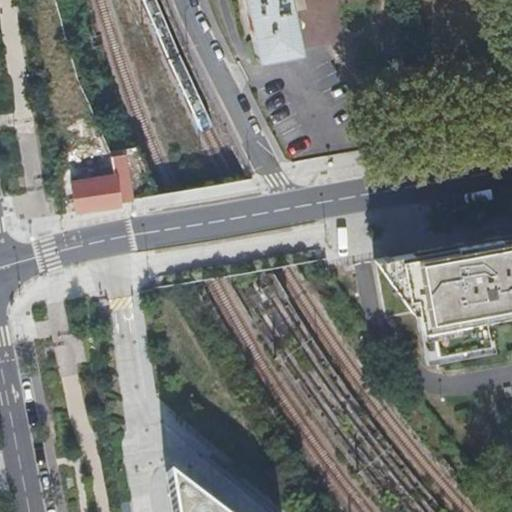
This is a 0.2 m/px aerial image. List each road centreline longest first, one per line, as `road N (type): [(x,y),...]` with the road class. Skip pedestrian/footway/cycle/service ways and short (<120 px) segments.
road 1 (secondary): [(291,207),(5,265)]
road 2 (residential): [(291,207),(242,130),(179,0)]
road 3 (secondary): [(511,169),(291,207)]
road 4 (tertiary): [(30,511),(0,366)]
